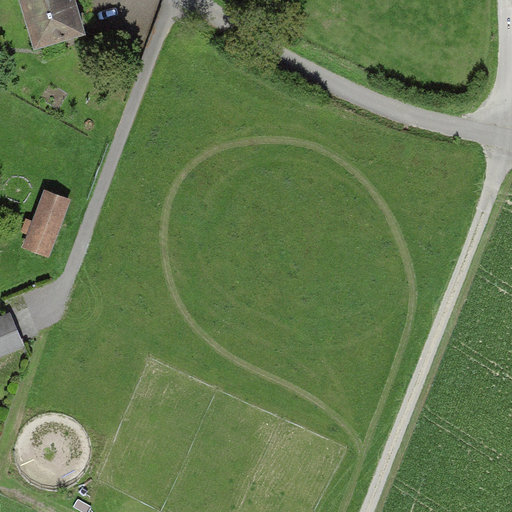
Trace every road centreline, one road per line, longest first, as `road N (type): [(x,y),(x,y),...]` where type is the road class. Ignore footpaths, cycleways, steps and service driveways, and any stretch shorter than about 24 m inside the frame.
road 1 (track): [(370,511),(508,137),(502,0)]
road 2 (track): [(511,138),(381,109),(193,0)]
road 3 (track): [(177,0),(70,293)]
